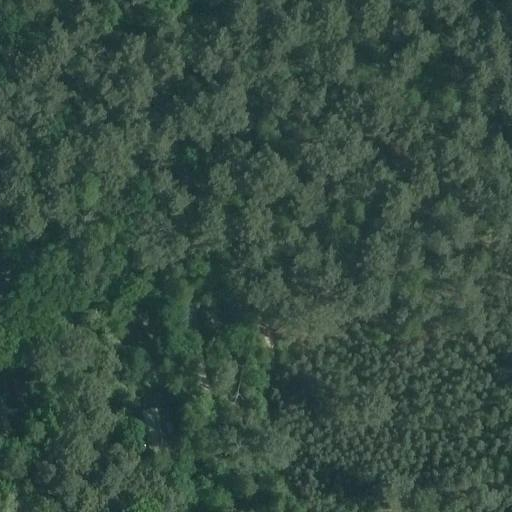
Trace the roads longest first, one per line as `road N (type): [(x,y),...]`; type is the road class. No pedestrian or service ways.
road 1 (track): [(183,245),(245,511)]
road 2 (track): [(128,0),(183,245)]
road 3 (unclassified): [(0,285),(183,245)]
